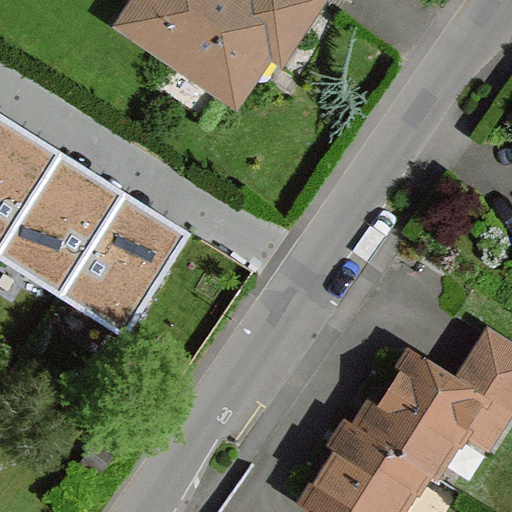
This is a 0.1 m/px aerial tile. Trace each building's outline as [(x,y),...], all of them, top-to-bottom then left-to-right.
[(139,0),(116,35),(239,119),(321,0),(139,0)] [(0,255),(62,156),(0,117),(0,255)] [(127,196),(62,156),(0,255),(0,257),(64,297),(127,196)] [(191,236),(127,196),(64,297),(129,337),(191,236)] [(511,254),(503,265),(511,273),(511,254)] [(406,354),(306,505),(316,511),(437,511),(511,399),(511,355),(483,336),(451,384),(406,354)]
